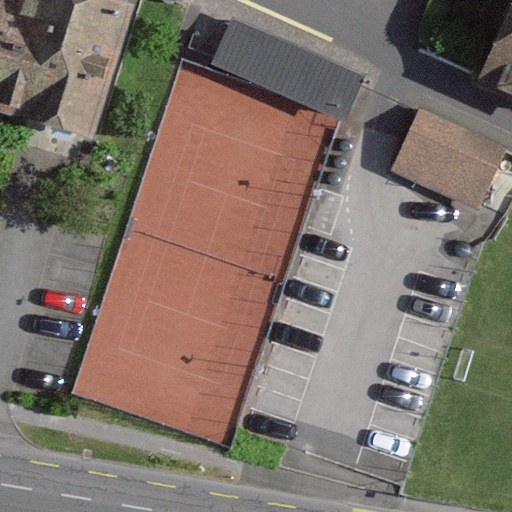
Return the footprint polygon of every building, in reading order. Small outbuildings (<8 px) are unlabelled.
[(29,0),(26,9),(0,82),(0,109),(98,145),(143,19),(90,0),(29,0)] [(0,0),(0,82),(26,9),(0,0)] [(363,72),(231,19),(212,66),(345,117),(363,72)] [(511,26),(484,88),(511,101),(511,26)] [(508,147),(422,107),(395,167),(480,207),(508,147)]
